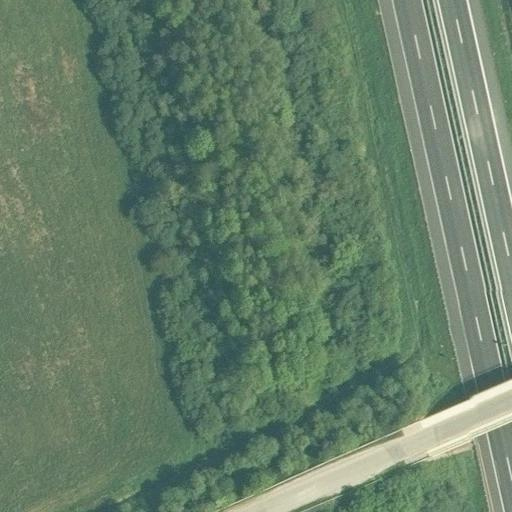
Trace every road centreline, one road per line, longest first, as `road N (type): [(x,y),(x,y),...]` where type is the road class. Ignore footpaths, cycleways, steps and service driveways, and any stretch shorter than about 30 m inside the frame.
road 1 (motorway): [(403,0),(511,488)]
road 2 (motorway): [(511,279),(449,0)]
road 3 (unclassified): [(511,411),(280,511)]
